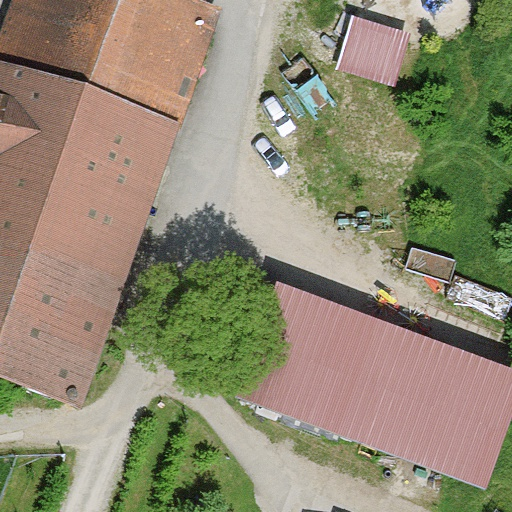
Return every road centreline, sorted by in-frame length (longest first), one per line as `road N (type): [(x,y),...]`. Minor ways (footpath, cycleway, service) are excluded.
road 1 (track): [(238,0),(240,25),(151,368),(297,466),(385,511)]
road 2 (track): [(151,368),(79,511)]
